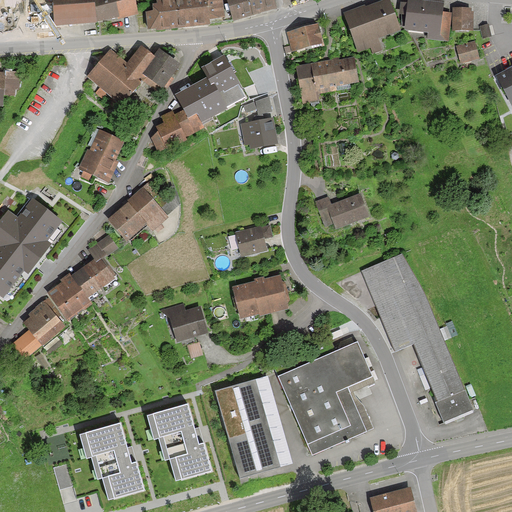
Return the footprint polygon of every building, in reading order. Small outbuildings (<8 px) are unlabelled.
[(52,0),(53,26),(97,23),(94,0),(52,0)] [(94,0),(97,23),(139,14),(135,0),(94,0)] [(157,32),(179,30),(174,0),(158,0),(159,5),(153,5),(154,13),(147,13),(148,31),(157,31),(157,32)] [(174,0),(179,30),(210,25),(209,20),(225,18),(223,0),(174,0)] [(227,0),(233,23),(277,9),(274,0),(227,0)] [(386,1),(344,16),(358,57),(380,50),(377,41),(397,33),(386,1)] [(442,4),(406,1),(404,32),(426,34),(439,35),(441,13),(442,4)] [(469,9),(451,9),(451,14),(451,26),(451,31),(472,31),(472,12),(469,12),(469,9)] [(451,26),(451,14),(441,13),(439,35),(426,34),(426,40),(447,42),(449,26),(451,26)] [(319,25),(288,33),(293,52),(323,45),(319,25)] [(487,26),(480,27),(482,39),(490,37),(487,26)] [(477,60),(474,43),(454,47),(457,63),(477,60)] [(144,76),(156,58),(154,57),(142,47),(128,64),(111,50),(88,77),(123,108),(144,83),(147,78),(144,76)] [(159,51),(154,57),(156,58),(144,76),(147,78),(144,83),(161,96),(173,80),(171,78),(179,65),(159,51)] [(186,91),(176,97),(184,112),(188,120),(197,116),(203,125),(204,124),(210,134),(239,118),(243,107),(242,104),(251,100),(246,91),(243,92),(225,57),(221,59),(201,70),(206,80),(186,91)] [(359,83),(354,58),(298,68),(304,104),(320,101),(319,94),(336,91),(336,87),(359,83)] [(511,108),(511,68),(495,76),(511,109),(511,108)] [(6,74),(4,96),(16,96),(16,90),(20,90),(20,72),(6,73),(6,74)] [(242,80),(247,91),(255,87),(250,76),(242,80)] [(255,102),(244,107),(249,119),(258,115),(273,113),(270,97),(255,102)] [(188,120),(184,112),(175,117),(172,113),(162,118),(165,124),(156,129),(159,134),(151,138),(159,153),(166,149),(167,151),(186,141),(185,139),(204,129),(203,125),(197,116),(188,120)] [(279,145),(273,119),(242,126),(248,152),(279,145)] [(90,175),(109,184),(119,163),(116,162),(125,143),(100,131),(91,151),(89,150),(79,169),(90,175)] [(107,221),(126,244),(147,226),(153,233),(169,219),(154,201),(162,194),(150,181),(127,202),(128,203),(107,221)] [(329,197),(316,202),(326,227),(334,224),(336,230),(369,217),(360,195),(339,203),(332,206),(329,197)] [(63,224),(32,200),(18,218),(9,211),(0,222),(0,299),(2,301),(25,272),(29,275),(53,244),(50,242),(63,224)] [(83,212),(80,217),(87,222),(90,217),(83,212)] [(270,237),(267,226),(234,234),(240,257),(265,251),(262,239),(270,237)] [(108,257),(119,250),(109,236),(98,244),(107,256),(108,257)] [(98,244),(88,251),(94,260),(86,265),(103,289),(116,280),(114,277),(116,276),(104,258),(107,256),(98,244)] [(465,392),(422,289),(403,255),(363,272),(394,352),(415,344),(438,403),(436,404),(445,425),(460,418),(474,412),(466,392),(465,392)] [(103,289),(86,265),(72,277),(88,300),(103,289)] [(88,300),(72,277),(71,275),(63,281),(64,283),(48,294),(50,297),(69,324),(93,307),(88,300)] [(287,311),(278,278),(232,289),(240,321),(258,316),(258,318),(287,311)] [(69,324),(50,297),(29,314),(32,319),(24,324),(29,331),(42,347),(43,349),(70,326),(69,324)] [(208,334),(201,307),(190,310),(186,312),(184,305),(161,311),(171,319),(178,343),(208,334)] [(42,347),(29,331),(13,345),(26,360),(42,347)] [(199,342),(188,346),(192,359),(203,355),(199,342)] [(376,384),(357,343),(278,378),(313,456),(326,450),(374,429),(364,406),(356,398),(354,393),(376,384)] [(269,378),(256,382),(277,453),(282,469),(294,465),(269,378)] [(277,453),(256,382),(216,394),(242,480),(282,469),(277,453)] [(197,440),(187,405),(148,416),(154,439),(159,437),(165,459),(170,458),(176,480),(211,471),(203,444),(198,445),(197,440)] [(130,459),(120,424),(80,435),(87,460),(92,458),(98,480),(103,479),(109,501),(144,491),(136,464),(132,465),(130,459)] [(67,464),(54,468),(60,490),(74,486),(67,464)] [(373,511),(417,511),(411,488),(370,498),(373,511)]
